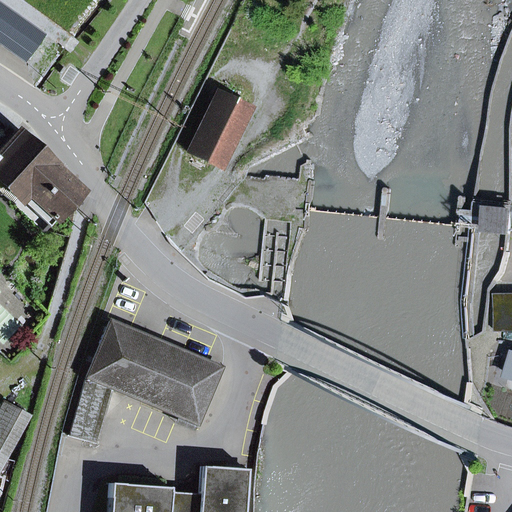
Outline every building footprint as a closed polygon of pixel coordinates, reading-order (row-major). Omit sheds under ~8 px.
[(0,39),(27,58),(44,35),(0,3),(0,39)] [(216,93),(187,151),(211,163),(240,105),(216,93)] [(46,225),(48,227),(80,192),(17,133),(0,151),(0,182),(19,201),(22,198),(48,223),(46,225)] [(46,225),(48,223),(22,198),(19,201),(14,207),(40,231),(46,225)] [(496,332),(511,331),(511,294),(495,295),(496,332)] [(224,361),(232,338),(180,321),(173,343),(224,361)] [(112,389),(197,425),(220,369),(109,322),(85,378),(112,389)] [(112,389),(85,378),(69,436),(96,443),(112,389)] [(0,425),(0,463),(26,416),(11,408),(1,426),(0,425)] [(241,511),(245,470),(200,467),(198,495),(197,504),(181,503),(180,510),(167,509),(168,493),(168,489),(109,484),(106,511),(241,511)] [(181,503),(197,504),(198,495),(168,493),(167,509),(180,510),(181,503)]
